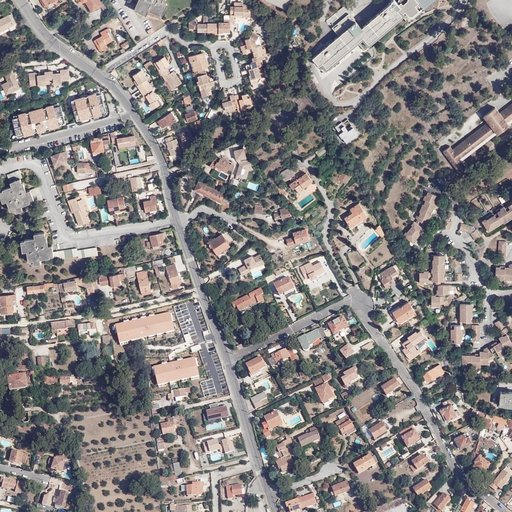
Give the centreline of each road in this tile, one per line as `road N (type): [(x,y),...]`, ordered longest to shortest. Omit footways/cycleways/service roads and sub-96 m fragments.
road 1 (residential): [(227,361),(156,148),(115,87),(50,41),(19,0)]
road 2 (residential): [(227,361),(352,300),(417,393),(456,471),(503,511)]
road 3 (residential): [(274,511),(227,361)]
road 4 (track): [(90,511),(68,430),(48,410),(24,408)]
